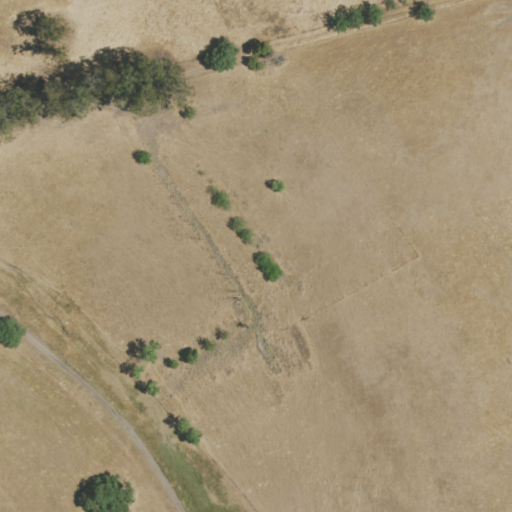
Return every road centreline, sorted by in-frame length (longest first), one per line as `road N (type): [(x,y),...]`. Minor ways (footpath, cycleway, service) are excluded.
road 1 (track): [(0,124),(471,0)]
road 2 (track): [(0,313),(100,397),(181,511)]
